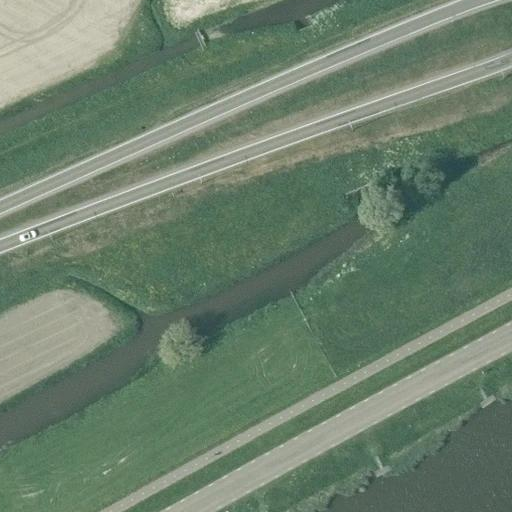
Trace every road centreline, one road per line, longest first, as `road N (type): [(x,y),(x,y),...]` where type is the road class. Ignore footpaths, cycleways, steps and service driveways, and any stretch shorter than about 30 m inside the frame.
road 1 (primary): [(0,247),(511,60)]
road 2 (primary): [(484,0),(0,216)]
road 3 (tertiary): [(190,511),(511,338)]
